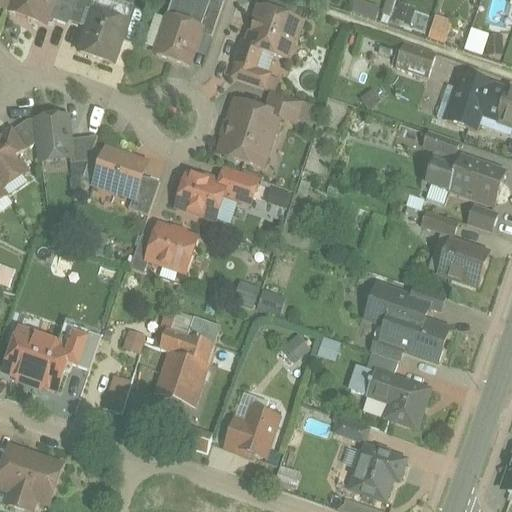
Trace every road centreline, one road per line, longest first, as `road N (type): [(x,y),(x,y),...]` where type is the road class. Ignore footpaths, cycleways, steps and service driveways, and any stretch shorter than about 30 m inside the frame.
road 1 (tertiary): [(511,338),(453,511)]
road 2 (residential): [(300,511),(136,455)]
road 3 (residential): [(146,109),(156,143),(181,149),(198,138),(199,102),(184,91),(153,99)]
road 4 (residential): [(136,455),(0,412)]
road 5 (residential): [(12,79),(44,78),(146,109)]
